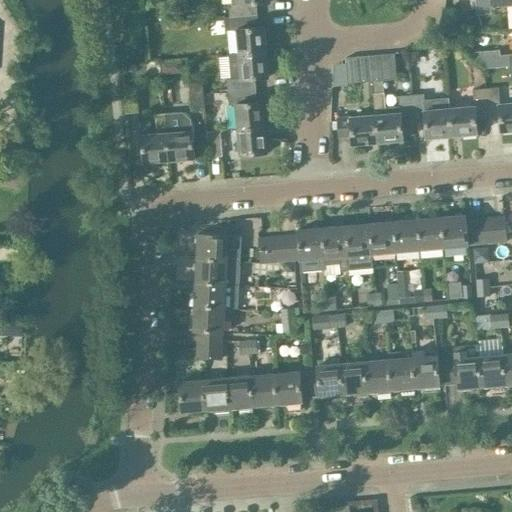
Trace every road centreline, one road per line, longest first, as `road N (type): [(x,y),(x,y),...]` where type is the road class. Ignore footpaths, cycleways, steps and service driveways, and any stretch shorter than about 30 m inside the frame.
road 1 (residential): [(142,492),(157,213),(177,204),(309,193)]
road 2 (residential): [(142,492),(390,475)]
road 3 (residential): [(309,193),(511,174)]
road 4 (residential): [(309,193),(318,65),(330,33)]
road 5 (residential): [(390,475),(511,464)]
